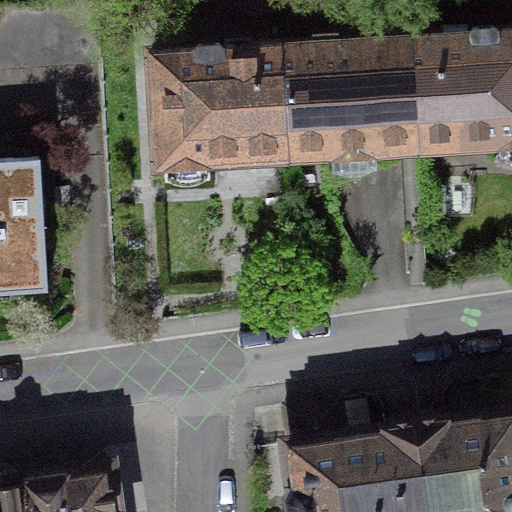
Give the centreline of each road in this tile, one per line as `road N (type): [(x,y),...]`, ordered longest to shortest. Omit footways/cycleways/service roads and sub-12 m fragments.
road 1 (residential): [(204,360),(511,318)]
road 2 (residential): [(0,389),(204,360)]
road 3 (residential): [(199,511),(204,360)]
